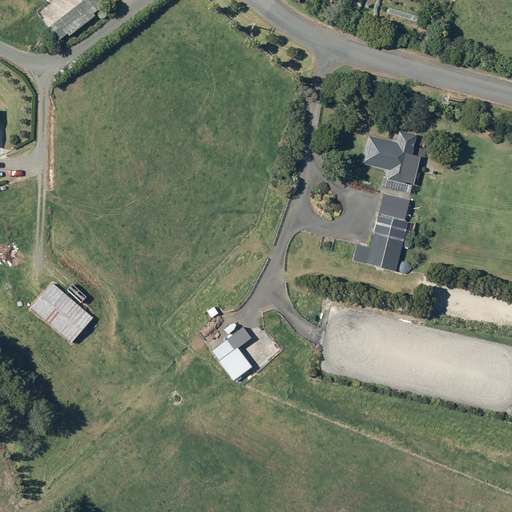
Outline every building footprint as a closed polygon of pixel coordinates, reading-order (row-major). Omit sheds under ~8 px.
[(97,13),(107,5),(103,0),(86,0),(51,27),(61,40),(71,33),(73,35),(99,15),(97,13)] [(114,4),(110,8),(115,14),(120,10),(114,4)] [(358,14),(356,22),(371,25),(373,17),(358,14)] [(365,164),(388,169),(387,177),(391,178),(391,180),(408,184),(408,182),(411,182),(414,170),(419,171),(422,158),(414,156),(419,135),(402,131),(400,143),(372,136),(365,164)] [(386,194),(381,214),(407,220),(412,200),(386,194)] [(359,245),(355,261),(398,272),(410,224),(380,216),(372,249),(359,245)] [(89,312),(84,308),(55,284),(34,309),(75,343),(96,318),(89,312)] [(237,381),(258,365),(235,336),(215,352),(237,381)]
